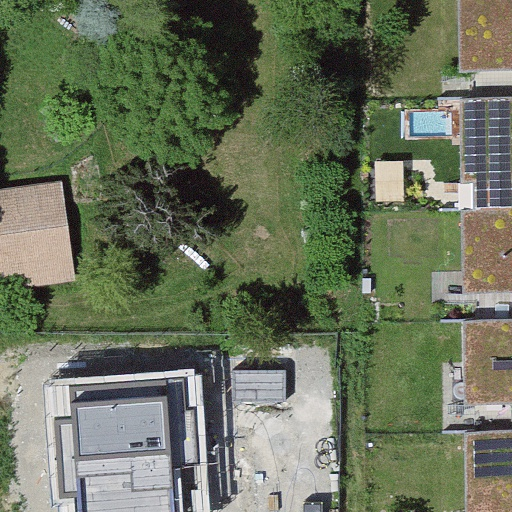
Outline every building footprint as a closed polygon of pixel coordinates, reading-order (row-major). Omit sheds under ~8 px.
[(511,0),(457,0),(459,72),(511,71),(511,0)] [(511,102),(460,103),(461,182),(511,181),(511,102)] [(59,188),(0,195),(0,289),(72,280),(59,188)] [(511,213),(461,215),(463,295),(511,293),(511,213)] [(511,326),(462,327),(463,405),(511,404),(511,326)] [(168,381),(73,388),(75,420),(58,422),(63,498),(79,497),(80,511),(178,511),(176,473),(202,471),(198,408),(170,410),(168,381)] [(511,511),(511,436),(464,437),(464,511),(511,511)]
